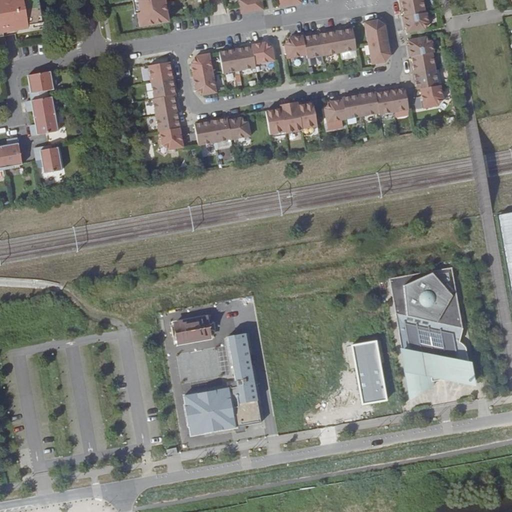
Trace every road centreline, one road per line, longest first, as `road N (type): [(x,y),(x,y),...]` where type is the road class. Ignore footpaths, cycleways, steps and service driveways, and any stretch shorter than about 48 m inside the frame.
road 1 (tertiary): [(122,484),(511,415)]
road 2 (residential): [(176,36),(188,109),(402,69),(389,0)]
road 3 (residential): [(380,0),(176,36)]
road 4 (residential): [(95,51),(5,67),(14,120),(0,122)]
road 5 (tertiary): [(0,506),(122,484)]
